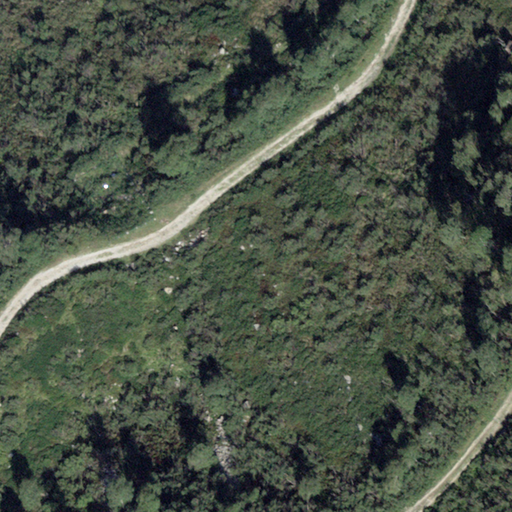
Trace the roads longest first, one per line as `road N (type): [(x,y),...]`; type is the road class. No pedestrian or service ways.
road 1 (track): [(0,324),(50,271),(159,235),(341,97),(375,60),(408,0)]
road 2 (track): [(511,387),(455,469),(413,511)]
